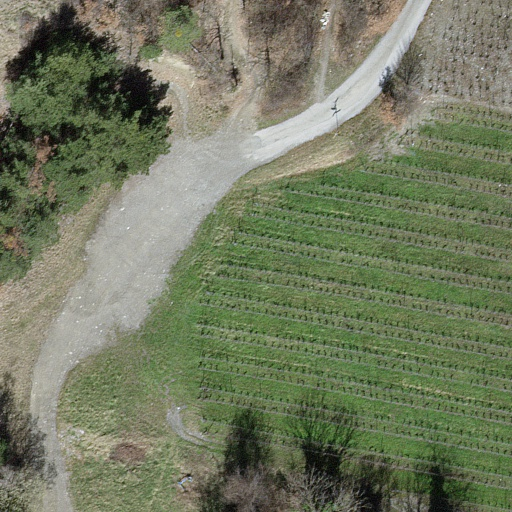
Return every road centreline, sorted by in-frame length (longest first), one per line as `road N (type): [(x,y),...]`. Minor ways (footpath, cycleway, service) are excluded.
road 1 (track): [(264,134),(124,239),(39,381),(16,511)]
road 2 (track): [(421,0),(371,94),(290,121)]
